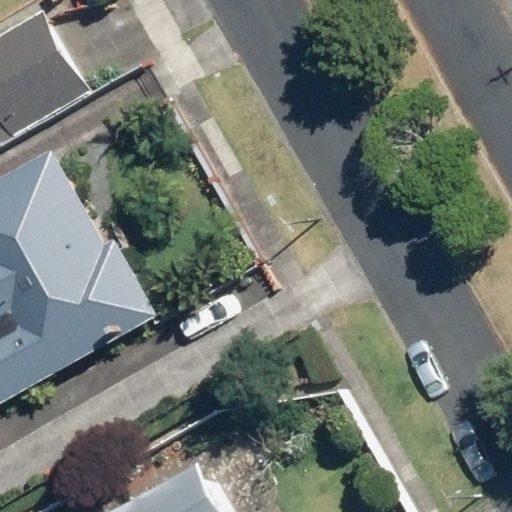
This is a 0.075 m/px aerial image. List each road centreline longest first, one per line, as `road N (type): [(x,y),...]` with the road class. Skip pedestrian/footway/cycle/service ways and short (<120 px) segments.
road 1 (unclassified): [(511,445),(257,0)]
road 2 (unclassified): [(450,0),(511,111)]
